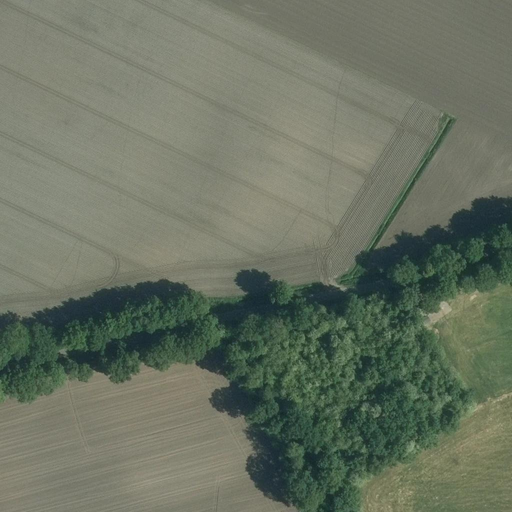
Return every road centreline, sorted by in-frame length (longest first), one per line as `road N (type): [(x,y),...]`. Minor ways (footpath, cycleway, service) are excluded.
road 1 (unclassified): [(0,370),(137,331),(391,283),(511,238)]
road 2 (track): [(221,315),(332,511)]
